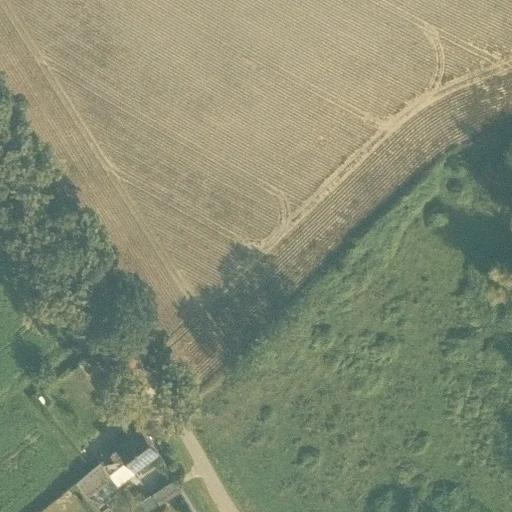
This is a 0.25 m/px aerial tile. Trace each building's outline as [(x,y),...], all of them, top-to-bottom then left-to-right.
[(86,354),(78,360),(80,364),(84,369),(88,374),(97,368),(86,354)] [(84,369),(80,364),(73,369),(77,374),(84,369)] [(127,459),(134,468),(158,450),(141,426),(118,444),(119,445),(100,460),(110,472),(127,459)] [(160,504),(182,490),(175,478),(153,492),(160,504)] [(158,504),(151,494),(140,501),(147,511),(158,504)]
